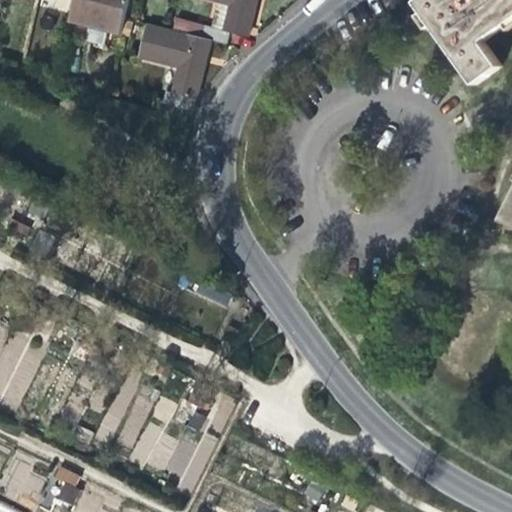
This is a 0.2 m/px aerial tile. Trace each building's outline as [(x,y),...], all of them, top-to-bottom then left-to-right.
[(77,0),(72,23),(122,36),(126,19),(130,0),(77,0)] [(214,0),(233,5),(226,31),(230,33),(248,37),(257,0),(214,0)] [(511,0),(423,0),(419,3),(426,12),(421,16),(431,29),(436,26),(478,85),(503,67),(484,42),(491,37),(508,25),(511,30),(511,29),(511,0)] [(227,45),(230,33),(226,31),(177,19),(174,31),(197,37),(211,41),(227,45)] [(181,68),(174,94),(197,100),(206,61),(211,41),(197,37),(174,31),(163,28),(148,25),(139,57),(181,68)] [(197,100),(174,94),(167,92),(164,104),(166,104),(194,111),(197,100)] [(511,202),(503,221),(511,225),(511,202)] [(12,214),(8,220),(26,229),(30,222),(12,214)] [(227,321),(224,327),(238,334),(241,328),(227,321)] [(86,335),(82,343),(101,353),(106,345),(86,335)] [(158,360),(155,367),(166,373),(170,366),(158,360)] [(193,387),(190,395),(208,404),(212,396),(193,387)] [(45,497),(66,509),(83,478),(62,466),(45,497)]
